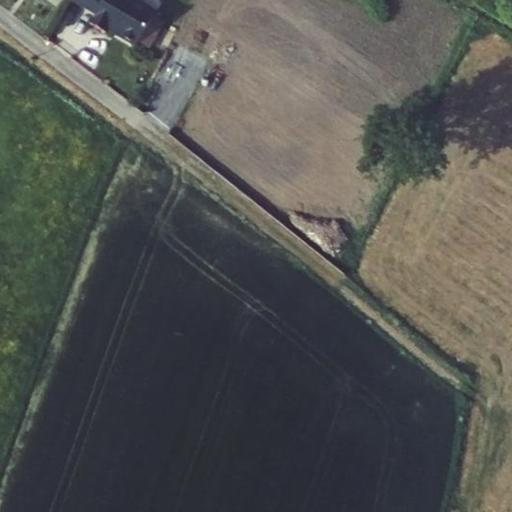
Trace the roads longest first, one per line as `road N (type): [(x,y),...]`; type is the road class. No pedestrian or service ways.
road 1 (track): [(465,376),(136,119)]
road 2 (residential): [(0,14),(136,119)]
